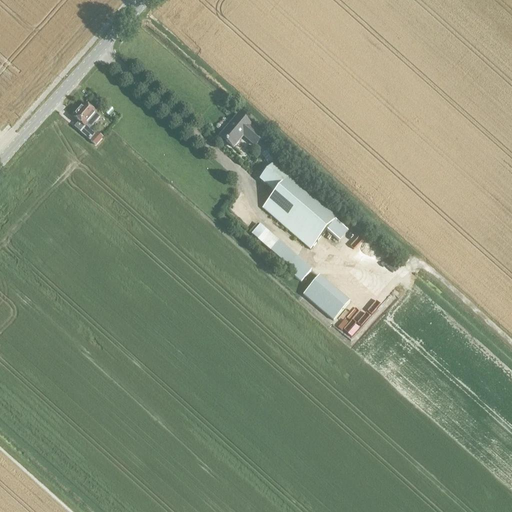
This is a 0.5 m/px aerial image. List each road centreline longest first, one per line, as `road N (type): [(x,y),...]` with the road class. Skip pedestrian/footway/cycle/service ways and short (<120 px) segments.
road 1 (tertiary): [(0,161),(144,0)]
road 2 (track): [(379,294),(422,264),(511,343)]
